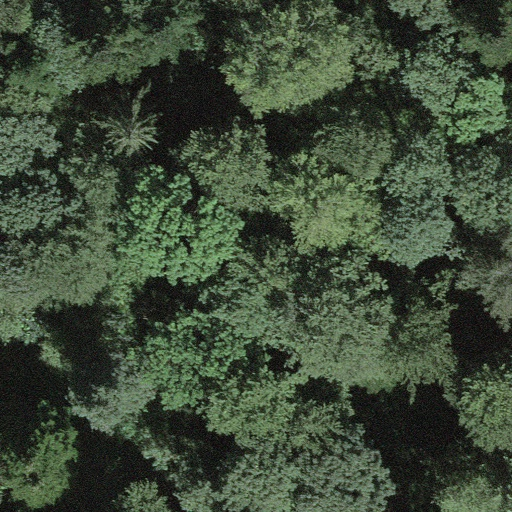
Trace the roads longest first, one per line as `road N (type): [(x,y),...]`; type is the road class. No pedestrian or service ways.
road 1 (track): [(219,511),(201,453),(95,230),(28,108),(0,78)]
road 2 (track): [(0,347),(175,511)]
